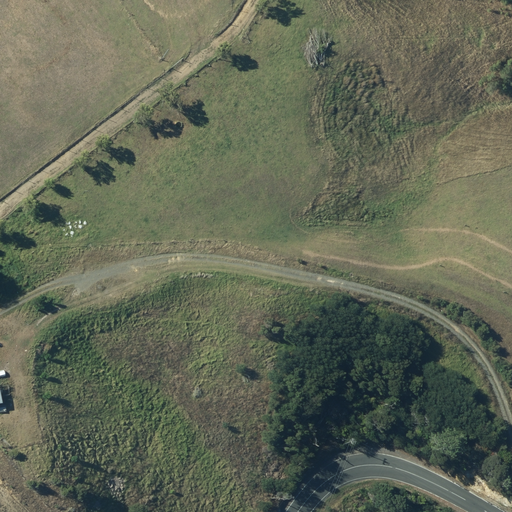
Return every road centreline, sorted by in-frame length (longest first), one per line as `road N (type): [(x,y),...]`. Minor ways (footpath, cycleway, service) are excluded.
road 1 (track): [(511,430),(496,384),(455,328),(411,301),(337,283),(203,259),(120,267),(7,309)]
road 2 (tertiary): [(298,511),(339,473),(374,464),(484,511)]
